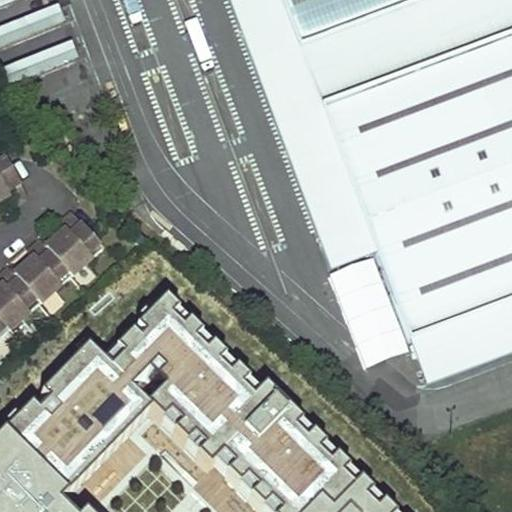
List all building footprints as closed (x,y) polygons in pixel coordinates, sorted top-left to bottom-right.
[(0,0),(0,24),(19,19),(17,12),(54,0),(0,0)] [(375,259),(276,0),(224,0),(329,276),(375,259)] [(511,0),(276,0),(375,259),(425,391),(511,358),(511,0)] [(0,72),(5,87),(76,62),(57,7),(0,27),(0,72)] [(1,158),(0,158),(0,202),(5,199),(9,206),(24,198),(1,158)] [(70,216),(57,227),(63,233),(44,249),(38,243),(26,254),(31,260),(12,277),(7,271),(0,276),(0,337),(100,250),(70,216)] [(112,420),(102,402),(60,429),(71,446),(112,420)] [(144,418),(128,434),(154,463),(171,447),(144,418)] [(194,467),(177,449),(158,467),(173,484),(194,467)] [(0,490),(8,483),(0,475),(0,490)]
